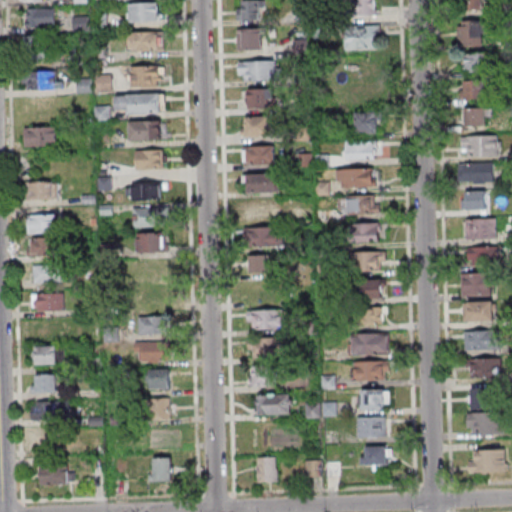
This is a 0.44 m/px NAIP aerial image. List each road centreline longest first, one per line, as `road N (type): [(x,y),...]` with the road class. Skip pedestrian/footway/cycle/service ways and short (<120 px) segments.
road 1 (residential): [(214,511),(198,0)]
road 2 (residential): [(431,511),(416,0)]
road 3 (residential): [(511,497),(114,511)]
